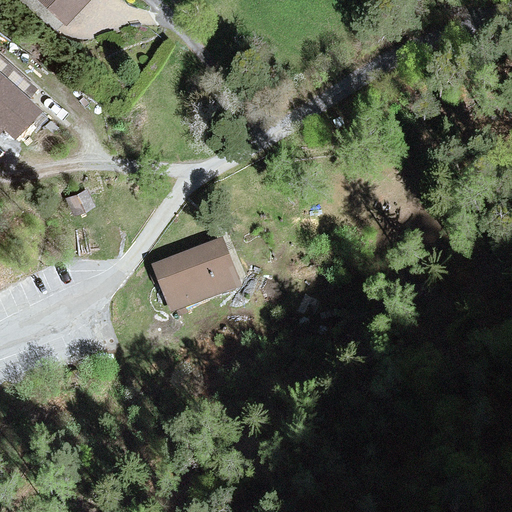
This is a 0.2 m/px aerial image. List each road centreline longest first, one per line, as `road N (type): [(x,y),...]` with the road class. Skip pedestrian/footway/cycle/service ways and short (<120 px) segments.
road 1 (unclassified): [(197,175),(402,50),(511,6)]
road 2 (unclassified): [(0,342),(97,290),(197,175)]
road 3 (unclassified): [(197,175),(74,163)]
